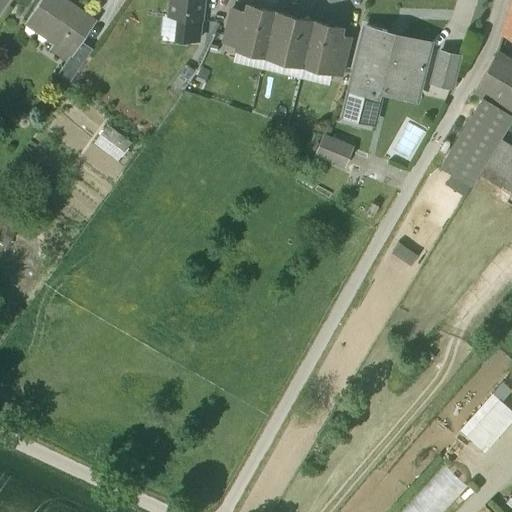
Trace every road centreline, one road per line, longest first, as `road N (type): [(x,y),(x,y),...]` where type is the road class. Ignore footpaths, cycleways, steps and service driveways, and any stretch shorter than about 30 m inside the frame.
road 1 (track): [(230,511),(414,192),(503,0)]
road 2 (unclassified): [(161,511),(0,435)]
